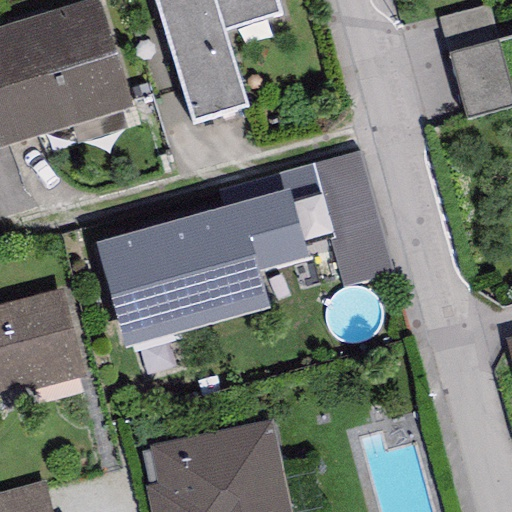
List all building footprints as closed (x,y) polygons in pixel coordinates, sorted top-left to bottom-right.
[(273,0),(150,0),(190,130),(246,113),(223,37),(279,20),(273,0)] [(97,1),(0,31),(0,152),(132,111),(97,1)] [(511,50),(498,3),(450,17),(479,114),(511,104),(511,50)] [(358,154),(312,167),(315,180),(320,178),(339,247),(331,249),(343,290),(393,275),(358,154)] [(223,216),(98,250),(124,346),(263,308),(252,271),(331,249),(339,247),(320,178),(315,180),(312,167),(217,193),(223,216)] [(27,395),(85,380),(62,295),(0,310),(0,396),(26,389),(27,395)] [(290,511),(272,425),(151,451),(159,489),(147,491),(151,511),(290,511)]
